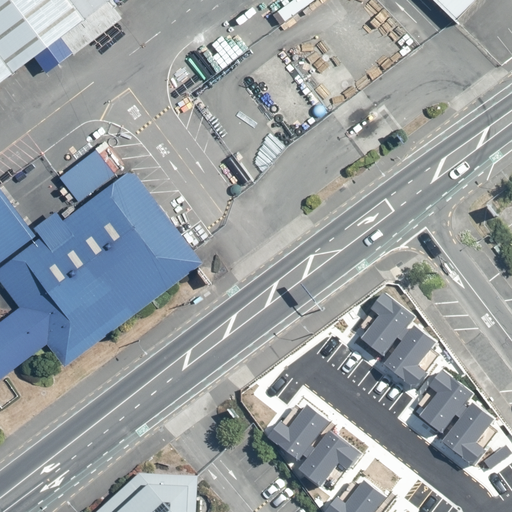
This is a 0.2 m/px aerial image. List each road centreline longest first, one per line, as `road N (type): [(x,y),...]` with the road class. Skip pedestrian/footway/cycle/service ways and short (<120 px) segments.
road 1 (secondary): [(415,216),(243,338),(161,372)]
road 2 (secondary): [(161,372),(237,302),(391,185)]
road 3 (residential): [(415,216),(511,342)]
road 4 (secondary): [(391,185),(511,93)]
road 5 (secondary): [(511,141),(415,216)]
